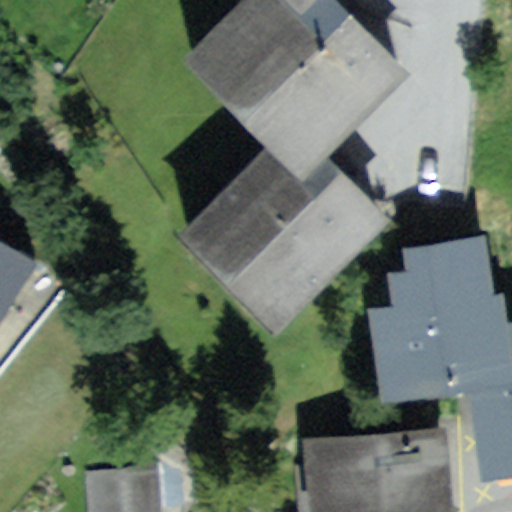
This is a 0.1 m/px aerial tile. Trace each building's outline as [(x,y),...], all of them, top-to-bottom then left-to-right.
[(191,238),(295,337),(405,222),(341,161),(427,72),(350,0),(257,0),(196,64),(280,145),(191,238)] [(511,305),(501,236),(416,249),(419,270),(402,273),(407,307),(383,311),(398,407),(480,395),(494,484),(511,480),(511,305)] [(0,239),(0,336),(42,263),(0,239)] [(460,511),(451,433),(313,448),(320,511),(460,511)] [(158,511),(156,478),(83,484),(84,511),(158,511)]
